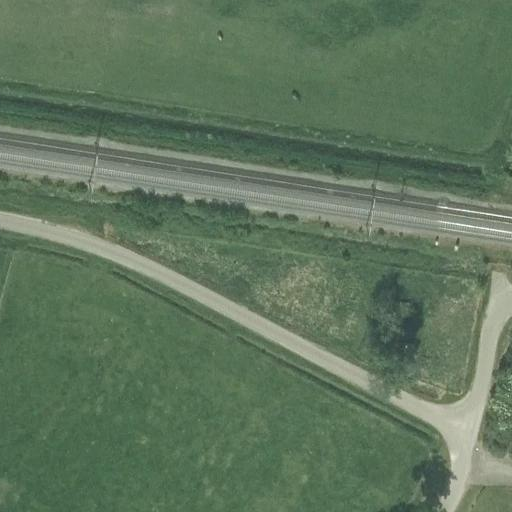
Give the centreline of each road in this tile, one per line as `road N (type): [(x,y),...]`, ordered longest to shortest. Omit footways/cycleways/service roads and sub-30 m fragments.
road 1 (unclassified): [(467,432),(120,259),(0,222)]
road 2 (unclassified): [(467,432),(496,293)]
